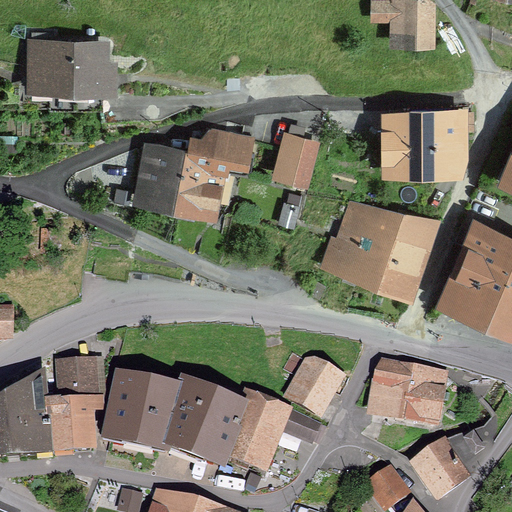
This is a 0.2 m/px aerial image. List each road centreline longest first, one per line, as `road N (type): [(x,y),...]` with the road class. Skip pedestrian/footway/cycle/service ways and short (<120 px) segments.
road 1 (residential): [(26,185),(173,133),(268,112),(490,93)]
road 2 (residential): [(26,185),(289,292),(294,318)]
road 3 (tertiary): [(294,318),(188,308),(118,318),(0,366)]
road 4 (residential): [(0,474),(61,468),(278,502)]
road 5 (residential): [(393,337),(476,171),(490,93)]
road 6 (residential): [(436,511),(369,443),(330,426)]
road 7 (tertiary): [(511,374),(393,337)]
